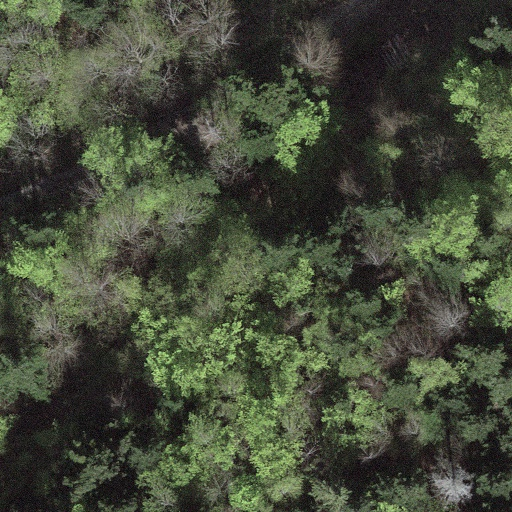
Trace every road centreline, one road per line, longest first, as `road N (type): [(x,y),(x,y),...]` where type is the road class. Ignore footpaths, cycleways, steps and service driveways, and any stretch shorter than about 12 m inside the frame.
road 1 (track): [(0,453),(424,30),(444,0)]
road 2 (track): [(0,180),(210,91),(348,0)]
